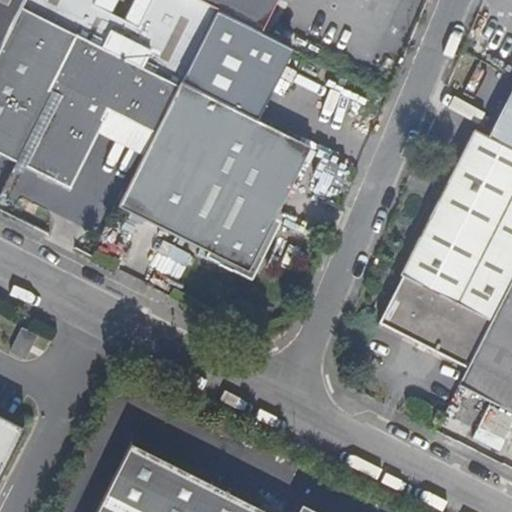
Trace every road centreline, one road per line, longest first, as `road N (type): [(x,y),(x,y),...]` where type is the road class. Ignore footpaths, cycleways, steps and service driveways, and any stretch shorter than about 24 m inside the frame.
road 1 (unclassified): [(281,395),(457,0)]
road 2 (residential): [(281,395),(0,253)]
road 3 (residential): [(508,511),(281,395)]
